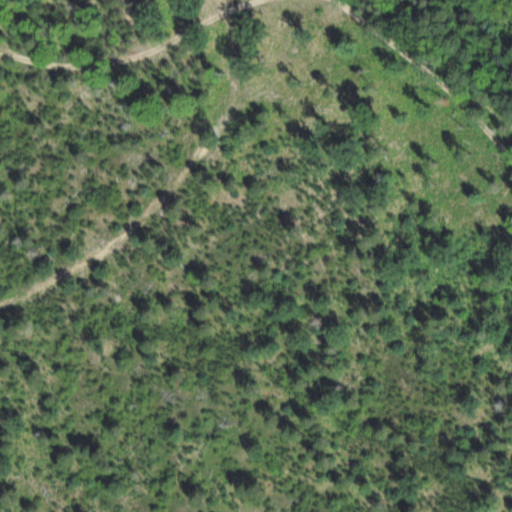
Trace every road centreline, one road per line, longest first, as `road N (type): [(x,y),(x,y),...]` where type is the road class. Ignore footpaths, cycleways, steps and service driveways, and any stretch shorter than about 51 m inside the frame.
road 1 (track): [(343,2),(199,25),(129,56),(64,65),(0,52)]
road 2 (track): [(511,154),(450,86),(343,2)]
